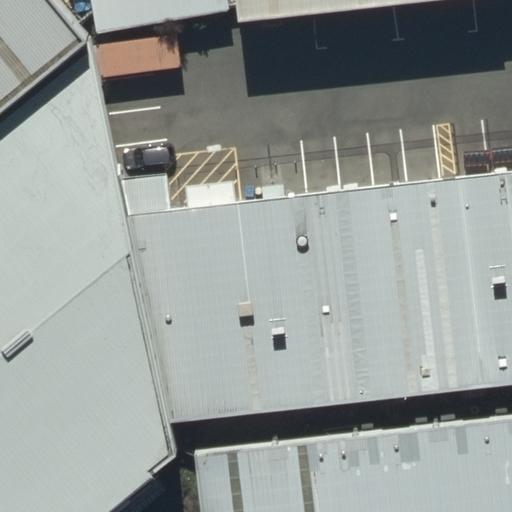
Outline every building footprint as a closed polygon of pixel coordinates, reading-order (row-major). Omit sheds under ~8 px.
[(0,0),(0,125),(97,48),(58,0),(0,0)] [(92,0),(97,33),(226,11),(224,0),(92,0)] [(406,0),(232,0),(234,18),(406,0)] [(511,181),(132,217),(97,48),(0,125),(0,511),(118,511),(185,454),(173,425),(511,386),(511,181)] [(511,511),(511,386),(173,425),(185,454),(199,511),(511,511)]
